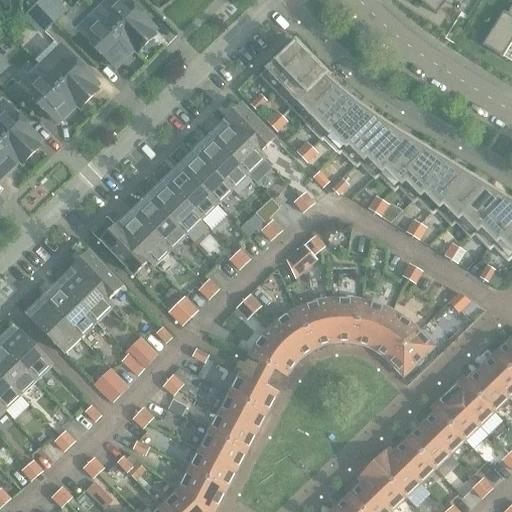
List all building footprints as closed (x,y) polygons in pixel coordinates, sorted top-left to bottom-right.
[(65,13),(53,0),(43,0),(37,6),(54,24),(65,13)] [(155,30),(126,0),(100,0),(93,7),(138,54),(140,51),(145,52),(152,45),(151,41),(154,38),(151,34),(155,30)] [(448,0),(417,0),(436,15),(448,0)] [(54,24),(37,6),(25,17),(42,35),(54,24)] [(511,44),(511,6),(507,15),(503,13),(483,46),(502,59),(511,44)] [(138,54),(93,7),(73,27),(79,33),(78,33),(87,42),(87,43),(104,61),(105,60),(114,69),(134,50),(137,54),(138,54)] [(275,93),(310,59),(295,44),(260,78),(275,93)] [(97,85),(62,49),(42,69),(81,109),(97,93),(93,89),(97,85)] [(291,110),(326,76),(310,59),(275,93),(291,110)] [(81,109),(42,69),(21,89),(30,98),(29,98),(47,116),(56,125),(76,106),(80,110),(81,109)] [(306,125),(340,92),(325,79),(327,76),(326,76),(291,110),(306,125)] [(321,141),(357,106),(340,92),(306,125),(321,141)] [(256,112),(266,102),(261,97),(251,107),(256,112)] [(34,135),(5,104),(0,109),(0,140),(23,165),(39,149),(36,145),(40,141),(34,135)] [(275,140),(241,106),(225,122),(264,162),(265,161),(259,155),(275,140)] [(338,154),(375,119),(357,106),(321,141),(322,142),(324,140),(338,154)] [(272,128),(282,118),(277,113),(267,123),(272,128)] [(277,133),(287,123),(282,118),(272,128),(277,133)] [(356,167),(394,131),(375,119),(338,154),(339,155),(342,152),(356,167)] [(264,162),(225,122),(224,122),(230,128),(215,143),(249,177),(264,162)] [(374,179),(412,143),(394,131),(356,167),(357,168),(360,165),(374,179)] [(23,165),(0,140),(0,179),(19,161),(22,165),(23,165)] [(249,177),(215,143),(200,158),(233,192),(249,177)] [(393,191),(431,155),(412,143),(374,179),(375,180),(379,177),(393,191)] [(302,159),(312,149),(307,144),(297,154),(302,159)] [(307,164),(317,154),(312,149),(302,159),(307,164)] [(412,203),(450,166),(431,155),(393,191),(394,192),(398,188),(412,203)] [(233,192),(200,158),(184,173),(217,207),(233,192)] [(431,215),(470,178),(450,166),(412,203),(413,204),(417,200),(431,215)] [(217,207),(184,173),(168,188),(202,223),(217,207)] [(328,184),(319,174),(314,179),(323,189),(328,184)] [(450,226),(489,190),(470,178),(431,215),(432,216),(436,212),(450,226)] [(338,196),(348,186),(343,181),(333,191),(338,196)] [(202,223),(168,188),(153,203),(186,238),(202,223)] [(469,238),(507,201),(489,190),(450,226),(451,227),(455,224),(469,238)] [(314,206),(305,195),(299,199),(308,210),(314,206)] [(308,210),(299,199),(294,204),(303,215),(308,210)] [(374,214),(382,202),(376,199),(368,211),(374,214)] [(488,250),(511,226),(511,204),(507,201),(469,238),(470,239),(474,235),(488,250)] [(380,218),(388,206),(382,202),(374,214),(380,218)] [(186,238),(153,203),(137,218),(171,253),(186,238)] [(171,253),(137,218),(123,232),(117,226),(116,227),(155,267),(171,253)] [(413,238),(420,226),(414,222),(407,234),(413,238)] [(281,233),(272,223),(267,227),(276,238),(281,233)] [(419,242),(426,230),(420,226),(413,238),(419,242)] [(508,262),(511,258),(511,226),(488,250),(489,251),(493,247),(508,262)] [(155,267),(116,227),(100,243),(133,277),(149,262),(154,268),(155,267)] [(276,238),(267,227),(261,232),(271,243),(276,238)] [(324,249),(315,238),(310,243),(319,253),(324,249)] [(319,253),(310,243),(304,247),(313,258),(319,253)] [(451,262),(458,250),(452,246),(445,258),(451,262)] [(287,263),(295,280),(316,261),(313,258),(304,247),(287,263)] [(457,265),(464,253),(458,250),(451,262),(457,265)] [(250,262),(240,252),(235,257),(244,267),(250,262)] [(122,288),(89,254),(72,269),(112,310),(113,309),(107,303),(122,288)] [(244,267),(235,257),(230,261),(239,272),(244,267)] [(409,282),(416,270),(410,266),(403,278),(409,282)] [(487,282),(494,271),(488,268),(481,280),(487,283),(487,282)] [(112,310),(72,269),(71,270),(77,276),(62,291),(96,325),(112,310)] [(415,285),(422,273),(416,270),(409,282),(415,285)] [(494,271),(487,282),(495,287),(505,278),(494,271)] [(219,291),(209,282),(204,287),(214,297),(219,291)] [(214,297),(204,287),(199,292),(209,302),(214,297)] [(96,325),(62,291),(47,306),(80,340),(96,325)] [(182,328),(199,312),(185,298),(169,314),(182,328)] [(258,309),(248,298),(243,303),(253,314),(258,309)] [(353,345),(361,301),(354,300),(348,299),(341,299),(334,300),(328,300),(334,344),(338,344),(342,344),(346,344),(350,344),(353,345)] [(334,344),(328,300),(321,302),(315,303),(308,305),(302,307),(296,310),(315,350),(319,348),(322,347),(326,346),(330,345),(334,344)] [(372,351),(394,312),(388,309),(381,307),(375,304),(368,302),(361,301),(353,345),(357,345),(361,347),(365,348),(368,349),(372,351)] [(465,317),(473,305),(467,301),(459,313),(465,317)] [(253,314),(243,303),(238,308),(248,318),(253,314)] [(80,340),(47,306),(31,321),(64,356),(80,340)] [(315,350),(296,310),(290,313),(285,316),(281,319),(276,322),(272,326),(268,330),(299,361),(302,359),(305,356),(308,354),(312,352),(315,350)] [(387,363),(419,332),(415,327),(410,323),(405,319),(399,316),(394,312),(372,351),(375,353),(379,355),(382,357),(385,360),(387,363)] [(171,340),(162,330),(157,335),(166,345),(171,340)] [(299,361),(268,330),(264,334),(259,339),(255,345),(252,350),(248,357),(287,378),(289,375),(290,372),(292,369),(295,366),(297,364),(299,361)] [(53,367),(19,332),(3,348),(36,383),(53,367)] [(422,361),(435,348),(419,332),(387,363),(403,379),(416,367),(417,368),(423,362),(422,361)] [(511,344),(508,341),(494,355),(511,374),(511,344)] [(36,383),(3,348),(0,351),(0,376),(21,398),(36,383)] [(208,358),(196,351),(193,358),(205,364),(208,358)] [(511,397),(511,374),(494,355),(479,370),(509,400),(511,397)] [(138,357),(132,363),(143,372),(148,366),(138,357)] [(128,358),(123,364),(127,368),(138,378),(143,372),(132,363),(128,358)] [(509,400),(479,370),(466,382),(462,379),(461,380),(494,414),(509,400)] [(278,395),(239,374),(228,394),(267,415),(278,395)] [(21,398),(0,376),(0,407),(5,413),(21,398)] [(183,387),(172,377),(168,383),(179,392),(183,387)] [(102,379),(94,387),(112,405),(120,397),(102,379)] [(494,414),(461,380),(446,394),(479,429),(494,414)] [(179,392),(168,383),(163,388),(174,397),(179,392)] [(267,415),(228,394),(218,413),(257,434),(267,415)] [(479,429),(446,394),(432,408),(465,443),(479,429)] [(173,402),(168,411),(181,418),(186,409),(173,402)] [(101,418),(91,408),(86,413),(95,423),(101,418)] [(465,443),(432,408),(431,409),(434,413),(420,426),(450,457),(465,443)] [(153,420),(143,410),(138,416),(148,425),(153,420)] [(257,434),(218,413),(208,433),(247,453),(257,434)] [(148,425),(138,416),(133,421),(143,430),(148,425)] [(450,457),(420,426),(406,440),(435,471),(450,457)] [(75,444),(65,433),(60,438),(69,449),(75,444)] [(247,453),(208,433),(198,452),(237,472),(247,453)] [(69,449),(60,438),(55,443),(64,454),(69,449)] [(435,471),(406,440),(392,453),(389,450),(388,451),(421,485),(435,471)] [(149,450),(136,444),(133,450),(146,457),(149,450)] [(421,485),(388,451),(373,465),(406,499),(421,485)] [(237,472),(198,452),(188,471),(227,491),(237,472)] [(511,471),(511,461),(507,457),(502,462),(511,472),(511,471)] [(133,469),(123,459),(118,464),(127,474),(133,469)] [(104,471),(94,460),(89,465),(98,475),(104,471)] [(42,474),(33,463),(28,467),(37,478),(42,474)] [(98,475),(89,465),(83,470),(93,480),(98,475)] [(392,511),(406,499),(373,465),(358,479),(389,511),(392,511)] [(37,478),(28,467),(22,472),(31,483),(37,478)] [(204,511),(215,511),(227,491),(188,471),(177,491),(204,511)] [(389,511),(358,479),(357,480),(361,484),(347,497),(361,511),(389,511)] [(492,491),(483,480),(478,485),(487,495),(492,491)] [(95,484),(86,492),(94,500),(103,492),(95,484)] [(487,495),(478,485),(472,490),(482,500),(487,495)] [(72,499),(62,489),(57,494),(67,504),(72,499)] [(10,501),(0,491),(0,500),(5,506),(10,501)] [(204,511),(177,491),(160,508),(164,511),(204,511)] [(67,504),(57,494),(52,499),(62,509),(67,504)] [(361,511),(347,497),(332,511),(333,511),(361,511)]
